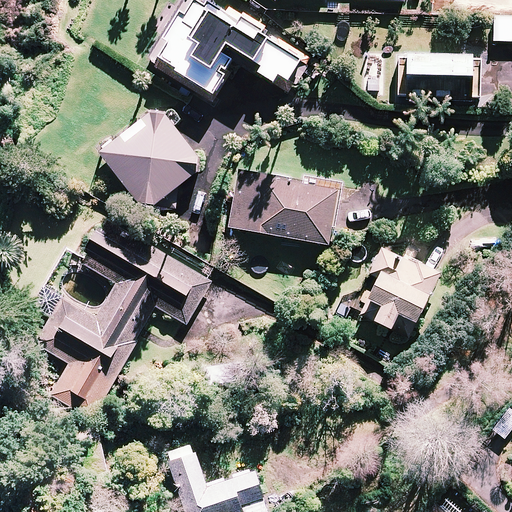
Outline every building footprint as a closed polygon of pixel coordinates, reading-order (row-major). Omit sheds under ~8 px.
[(185,24),(180,21),(163,48),(167,51),(158,66),(176,77),(175,79),(212,102),(233,69),(221,62),(225,56),(260,77),(258,82),(272,90),(277,82),(287,89),(300,69),(295,66),(258,43),(264,32),(230,11),(225,18),(224,21),(207,11),(205,14),(195,7),(185,24)] [(511,20),(493,20),(493,44),(511,44),(511,20)] [(424,87),(436,88),(435,104),(449,104),(450,88),(471,89),(472,59),(408,56),(407,86),(412,87),(412,103),(423,103),(424,87)] [(146,218),(158,209),(176,213),(176,194),(204,172),(157,113),(99,159),(146,218)] [(304,180),(302,188),(249,178),(240,177),(229,233),(328,252),(340,187),(304,180)] [(212,283),(103,224),(80,267),(115,287),(97,320),(62,301),(36,348),(67,365),(50,397),(93,421),(154,311),(186,329),(212,283)] [(360,320),(373,327),(372,329),(390,337),(391,335),(408,344),(439,279),(382,251),(369,279),(378,283),(360,320)] [(511,431),(511,412),(507,409),(491,433),(505,442),(511,431)] [(91,422),(68,432),(84,470),(107,460),(91,422)] [(205,490),(192,448),(166,456),(184,511),(258,511),(265,510),(253,474),(205,490)]
